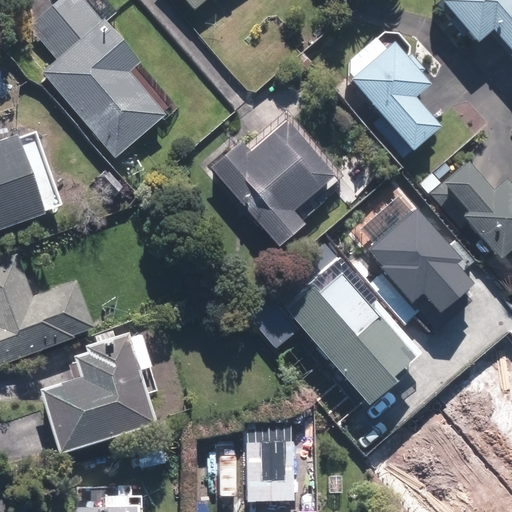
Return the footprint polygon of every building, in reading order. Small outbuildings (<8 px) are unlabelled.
[(84,0),(65,0),(38,24),(67,57),(51,71),(113,144),(168,97),(84,0)] [(511,0),(456,0),(455,2),(483,33),(493,24),(511,44),(511,0)] [(393,47),(358,76),(413,141),(433,124),(405,92),(420,79),(393,47)] [(236,147),(214,166),(274,235),(295,216),(287,207),(328,173),(289,128),(248,162),(236,147)] [(0,221),(58,202),(35,135),(0,147),(0,221)] [(511,191),(482,158),(449,189),(503,247),(511,239),(511,191)] [(462,251),(418,201),(365,248),(409,298),(421,287),(439,308),(474,277),(456,257),(462,251)] [(0,363),(91,327),(75,288),(34,305),(17,264),(0,270),(0,363)] [(338,266),(289,310),(368,397),(417,353),(338,266)] [(48,391),(65,451),(155,425),(129,336),(74,352),(82,381),(48,391)] [(511,415),(511,359),(505,352),(453,398),(487,437),(511,415)] [(287,436),(250,436),(250,496),(288,496),(287,436)] [(156,444),(129,449),(133,472),(160,466),(156,444)]
